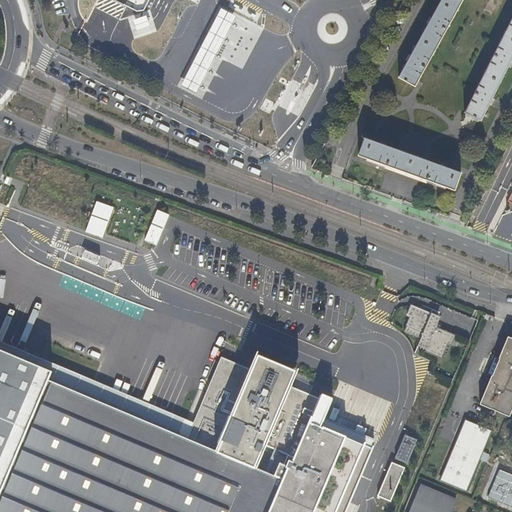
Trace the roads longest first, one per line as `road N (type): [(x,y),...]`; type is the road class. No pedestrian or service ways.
road 1 (primary): [(0,116),(105,160),(511,296)]
road 2 (primary): [(251,165),(15,46)]
road 3 (primary): [(511,262),(307,188)]
road 4 (primary): [(307,188),(298,166),(312,114),(276,157),(251,165)]
